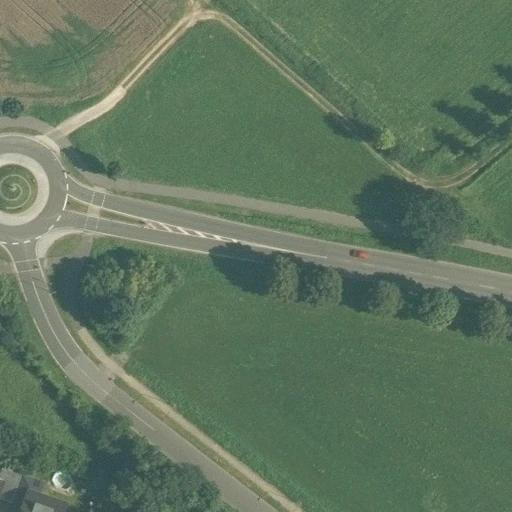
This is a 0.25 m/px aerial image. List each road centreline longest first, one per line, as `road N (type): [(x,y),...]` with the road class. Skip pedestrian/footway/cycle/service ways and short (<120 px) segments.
road 1 (track): [(511,145),(446,199),(210,3),(110,102),(36,153)]
road 2 (tertiary): [(54,201),(190,235),(511,292)]
road 3 (residential): [(258,511),(69,359),(34,282),(26,230)]
